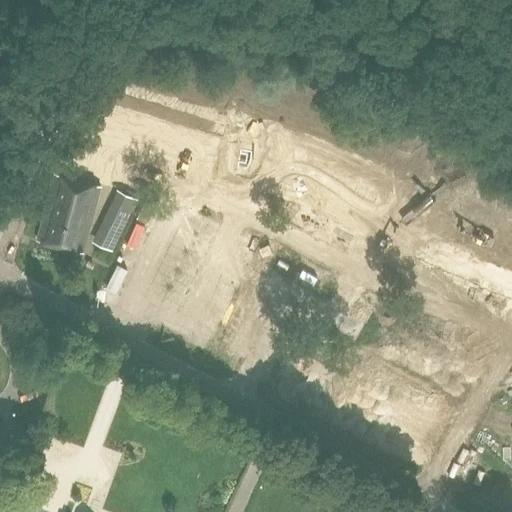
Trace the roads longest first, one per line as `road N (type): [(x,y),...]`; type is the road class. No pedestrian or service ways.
road 1 (residential): [(276,420),(0,267)]
road 2 (residential): [(0,247),(85,0)]
road 3 (residential): [(444,511),(276,420)]
